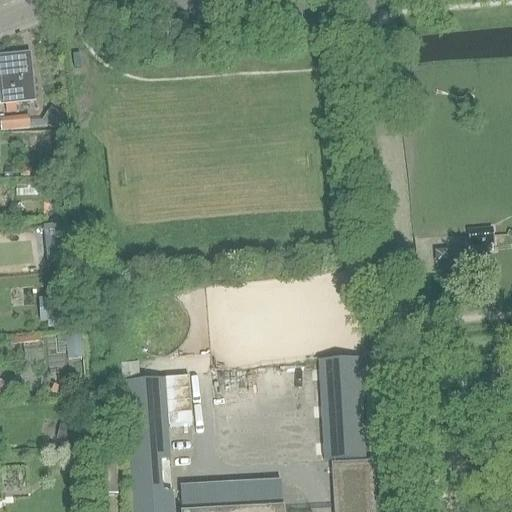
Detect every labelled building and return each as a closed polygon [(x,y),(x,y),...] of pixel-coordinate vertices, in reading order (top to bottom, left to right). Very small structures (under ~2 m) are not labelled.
[(9,69),(0,69),(0,86),(2,105),(33,102),(28,57),(8,59),(9,69)] [(62,115),(52,129),(65,129),(62,115)] [(0,126),(0,130),(1,132),(29,130),(28,117),(0,119),(0,126)] [(494,246),(492,229),(467,231),(468,249),(471,249),(472,252),(492,250),(491,247),(494,246)] [(449,265),(448,252),(434,252),(435,266),(449,265)] [(48,329),(69,328),(68,299),(47,300),(48,329)] [(81,337),(65,338),(67,362),(82,361),(81,337)] [(358,361),(318,363),(324,463),(363,461),(358,361)] [(414,373),(402,374),(404,397),(416,396),(414,373)] [(126,462),(166,460),(162,380),(122,382),(126,462)] [(192,381),(168,383),(171,418),(194,417),(192,381)] [(60,424),(56,441),(83,447),(87,430),(60,424)] [(113,456),(89,458),(93,497),(116,496),(113,456)] [(375,511),(373,464),(331,466),(333,511),(375,511)] [(172,511),(171,493),(131,496),(132,511),(172,511)]
